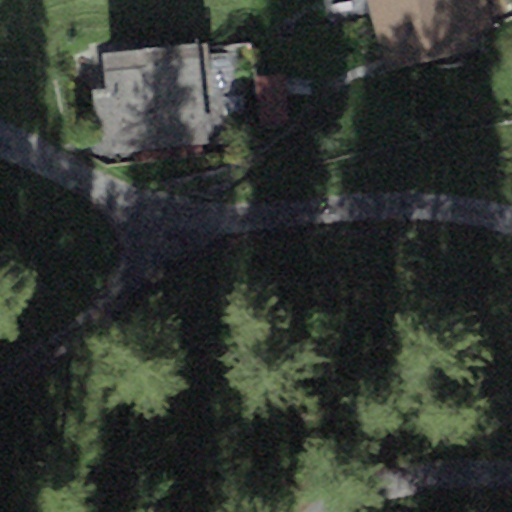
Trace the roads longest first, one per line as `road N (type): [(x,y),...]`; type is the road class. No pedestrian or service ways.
road 1 (unclassified): [(511,223),(384,209),(172,216)]
road 2 (residential): [(172,216),(83,329),(0,383)]
road 3 (unclassified): [(323,511),(371,482),(511,474)]
road 4 (unclassified): [(172,216),(0,149)]
